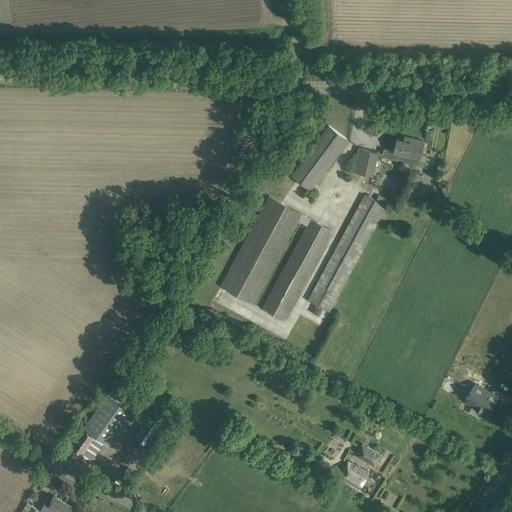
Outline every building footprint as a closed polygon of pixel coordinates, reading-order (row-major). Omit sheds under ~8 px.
[(292,176),(297,180),(311,190),(342,148),(348,140),(329,125),(326,129),(292,176)] [(358,148),(356,158),(353,172),(373,176),(376,158),(382,159),(382,157),(425,166),(427,155),(421,154),(424,141),(405,136),(404,141),(397,139),(394,151),(384,148),(383,153),(358,148)] [(387,206),(376,200),(365,194),(307,300),(329,312),(387,206)] [(298,221),(303,213),(269,195),(221,286),(254,304),(298,221)] [(333,230),(303,213),(298,221),(306,226),(262,308),(285,320),(333,230)] [(464,363),(454,381),(466,388),(476,370),(464,363)] [(475,384),(466,400),(475,405),(475,406),(482,411),(483,410),(489,413),(498,397),(475,384)] [(85,427),(69,448),(89,463),(104,441),(109,444),(133,411),(109,394),(107,393),(83,426),(85,427)] [(141,398),(148,402),(151,396),(144,393),(141,398)] [(148,410),(164,419),(167,413),(151,404),(148,410)] [(374,465),(380,454),(362,445),(356,455),(374,465)] [(287,449),(284,453),(290,457),(288,460),(318,476),(321,470),(310,464),(313,458),(295,448),(293,452),(287,449)] [(369,472),(360,467),(348,461),(339,477),(360,488),(369,472)] [(53,495),(49,502),(46,500),(40,511),(41,511),(68,511),(72,506),(53,495)] [(37,511),(39,509),(27,503),(21,511),(37,511)]
